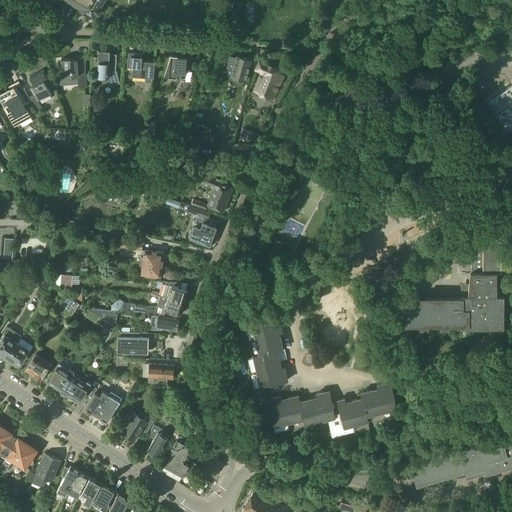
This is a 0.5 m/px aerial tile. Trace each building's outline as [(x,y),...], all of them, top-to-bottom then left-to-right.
[(72,0),(72,2),(82,9),(82,10),(82,11),(88,0),(72,0)] [(88,0),(82,11),(94,17),(96,14),(100,13),(102,10),(101,6),(103,0),(88,0)] [(119,54),(109,53),(109,50),(101,49),(99,75),(107,76),(107,80),(122,81),(118,67),(119,54)] [(129,52),(128,65),(133,66),(132,75),(146,76),(145,82),(153,83),(154,61),(143,60),(143,53),(129,52)] [(172,53),(170,76),(186,77),(185,87),(194,88),(196,67),(188,64),(188,58),(172,53)] [(71,58),(61,58),(62,75),(60,76),(61,84),(78,83),(79,88),(87,87),(85,54),(76,55),(77,59),(71,59),(71,58)] [(232,76),(246,80),(252,59),(237,55),(232,76)] [(263,73),(255,91),(273,99),(286,72),(260,61),(256,69),(263,73)] [(43,69),(30,76),(35,85),(31,87),(38,100),(40,99),(51,93),(46,83),(50,81),(43,69)] [(511,138),(511,83),(483,106),(510,141),(511,138)] [(29,96),(24,88),(17,92),(14,86),(0,93),(0,97),(5,106),(3,106),(14,126),(31,116),(25,105),(32,101),(29,96)] [(83,104),(91,105),(91,94),(84,93),(83,104)] [(39,101),(34,104),(37,110),(42,107),(39,101)] [(243,127),(240,135),(248,137),(250,130),(243,127)] [(200,134),(199,142),(214,143),(214,134),(200,134)] [(202,183),(214,187),(208,203),(193,197),(192,200),(181,196),(180,199),(206,209),(208,206),(224,212),(233,187),(222,183),(224,179),(213,174),(212,178),(205,175),(202,183)] [(42,189),(40,204),(53,205),(55,190),(42,189)] [(211,212),(189,204),(187,210),(205,217),(203,221),(196,218),(194,219),(193,222),(195,225),(193,229),(191,230),(189,235),(190,237),(211,245),(218,227),(217,226),(219,222),(209,218),(211,212)] [(14,238),(5,237),(4,249),(13,250),(14,238)] [(143,242),(123,238),(122,246),(142,250),(143,242)] [(501,272),(501,240),(483,239),(483,241),(471,241),(471,295),(461,295),(461,296),(419,296),(418,300),(405,301),(405,325),(419,325),(419,328),(429,328),(429,325),(440,325),(440,328),(449,328),(449,325),(461,325),(461,327),(504,328),(504,295),(497,295),(497,272),(501,272)] [(141,256),(140,263),(143,264),(142,274),(161,276),(164,251),(145,249),(144,256),(141,256)] [(62,264),(55,262),(53,271),(60,272),(62,264)] [(56,276),(49,272),(45,278),(52,283),(56,276)] [(62,275),(61,286),(72,286),(73,276),(62,275)] [(166,281),(165,283),(164,282),(160,294),(184,301),(185,297),(187,296),(188,292),(187,291),(187,290),(181,288),(183,281),(166,281)] [(180,313),(180,312),(182,312),(184,308),(182,306),(184,301),(160,294),(157,306),(156,314),(165,315),(166,309),(180,313)] [(79,303),(68,295),(58,310),(69,318),(79,303)] [(59,297),(55,303),(59,306),(63,300),(59,297)] [(119,299),(112,304),(111,309),(112,309),(116,310),(146,313),(147,305),(125,302),(122,299),(119,299)] [(113,325),(116,310),(112,309),(112,310),(88,307),(88,308),(93,311),(113,325)] [(162,330),(162,328),(177,330),(179,319),(159,316),(152,315),(149,329),(162,330)] [(0,351),(9,357),(10,355),(19,341),(18,341),(20,337),(12,332),(19,322),(10,316),(2,328),(7,332),(6,333),(5,333),(2,337),(0,336),(0,351)] [(254,355),(259,378),(253,379),(254,386),(263,384),(273,381),(274,382),(287,379),(284,366),(281,367),(277,350),(283,348),(279,331),(282,330),(279,317),(266,320),(266,321),(255,323),(253,316),(245,318),(248,332),(254,330),(259,354),(254,355)] [(143,337),(143,336),(139,336),(139,331),(122,331),(116,326),(105,341),(117,349),(117,351),(142,352),(142,351),(147,352),(148,337),(143,337)] [(10,355),(9,357),(16,361),(17,359),(21,362),(30,349),(31,350),(34,345),(21,337),(19,341),(10,355)] [(34,372),(44,357),(36,352),(26,368),(34,372)] [(127,365),(128,356),(117,355),(117,364),(127,365)] [(59,386),(69,370),(63,366),(64,364),(60,362),(62,359),(58,356),(52,366),(55,368),(48,379),(59,386)] [(52,362),(44,357),(34,372),(35,373),(34,374),(35,375),(34,376),(39,380),(40,378),(41,378),(52,362)] [(174,378),(174,365),(144,363),(143,376),(149,376),(148,381),(167,383),(167,378),(174,378)] [(70,368),(69,370),(59,386),(70,393),(80,377),(73,373),(75,371),(70,368)] [(129,377),(121,376),(119,379),(127,384),(129,377)] [(80,377),(70,393),(80,400),(85,392),(90,395),(95,386),(96,385),(87,379),(86,381),(80,377)] [(368,421),(366,415),(390,410),(392,415),(399,414),(397,405),(396,405),(394,395),(391,381),(378,384),(379,388),(362,392),(363,397),(345,401),(344,398),(338,399),(341,412),(343,424),(330,427),(332,436),(354,431),(353,424),(368,421)] [(85,407),(96,415),(110,394),(104,390),(100,395),(96,392),(98,388),(95,386),(90,395),(92,397),(85,407)] [(263,388),(263,386),(255,388),(254,388),(253,390),(255,396),(264,394),(263,388)] [(274,397),(267,399),(271,412),(274,423),(273,423),(275,431),(282,430),(281,424),(304,418),(306,424),(328,419),(330,427),(343,424),(341,412),(335,413),(329,389),(323,391),(317,393),(317,396),(300,401),(298,395),(281,399),(280,395),(274,397)] [(116,398),(110,394),(96,415),(107,422),(117,406),(112,403),(116,398)] [(486,400),(468,407),(470,412),(488,406),(486,400)] [(133,411),(125,424),(120,421),(115,428),(135,440),(142,429),(147,431),(154,420),(149,417),(147,420),(133,411)] [(179,421),(187,423),(189,416),(182,414),(179,421)] [(172,437),(175,438),(181,441),(183,443),(183,435),(187,423),(179,421),(172,437)] [(165,430),(154,424),(149,435),(154,438),(148,449),(159,455),(169,438),(163,434),(165,430)] [(0,446),(10,432),(0,425),(0,446)] [(511,436),(502,440),(500,431),(480,437),(481,440),(472,442),(473,446),(442,455),(442,456),(412,464),(417,485),(466,471),(468,477),(511,464),(511,436)] [(10,432),(0,446),(0,457),(3,452),(8,455),(20,438),(10,432)] [(2,468),(1,470),(5,472),(14,459),(25,466),(36,449),(20,438),(8,455),(1,467),(2,468)] [(183,443),(181,441),(175,438),(172,444),(174,445),(163,466),(181,476),(191,474),(197,463),(187,458),(190,453),(192,447),(183,443)] [(37,473),(34,482),(42,486),(45,479),(47,480),(48,478),(53,480),(62,459),(45,452),(37,473)] [(67,496),(69,491),(78,474),(80,470),(71,465),(57,491),(58,491),(59,490),(66,494),(65,495),(67,496)] [(69,491),(67,496),(74,500),(77,495),(78,495),(89,475),(80,470),(78,474),(69,491)] [(80,496),(84,499),(84,500),(90,503),(102,482),(91,476),(90,476),(79,496),(80,497),(80,496)] [(118,492),(115,490),(110,487),(111,484),(107,482),(104,484),(103,483),(95,499),(93,502),(100,507),(101,505),(106,508),(110,502),(108,501),(110,498),(114,500),(109,508),(110,508),(108,511),(117,495),(119,492),(118,492)] [(10,491),(17,496),(22,488),(15,484),(10,491)] [(254,489),(241,511),(287,511),(289,509),(254,489)] [(108,511),(123,511),(124,511),(123,511),(130,499),(125,496),(126,493),(122,491),(120,492),(119,492),(117,495),(108,511)] [(354,511),(357,502),(343,498),(340,507),(354,511)] [(23,511),(27,506),(19,502),(14,511),(23,511)] [(149,511),(150,511),(136,502),(131,511),(149,511)] [(360,505),(359,511),(363,511),(365,511),(367,507),(364,506),(364,504),(361,503),(360,505)]
